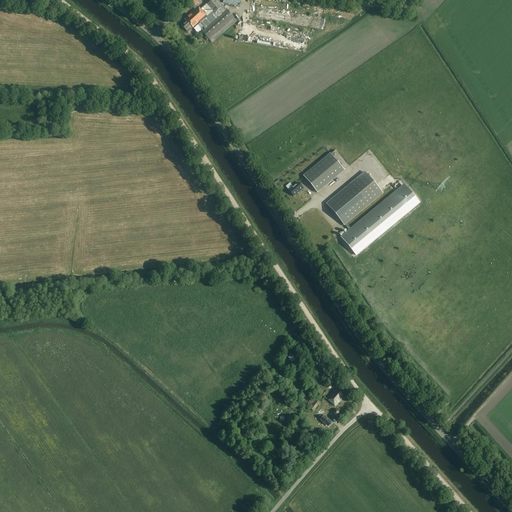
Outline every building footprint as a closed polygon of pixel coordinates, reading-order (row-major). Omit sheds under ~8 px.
[(236,23),(216,0),(212,0),(206,5),(201,10),(198,6),(186,16),(187,17),(185,19),(186,20),(182,25),(188,32),(193,28),(196,32),(203,26),(205,29),(202,31),(204,33),(203,33),(212,43),(236,23)] [(242,13),(237,45),(307,55),(308,46),(309,35),(256,27),(257,22),(253,22),(254,17),(253,17),(255,8),(256,2),(251,1),(249,15),(242,13)] [(323,18),(287,13),(286,20),(322,25),(323,18)] [(351,135),(365,153),(372,148),(359,129),(351,135)] [(345,156),(350,152),(341,141),(336,145),(345,156)] [(303,176),(317,193),(344,171),(330,154),(303,176)] [(326,205),(343,225),(382,193),(365,173),(326,205)] [(386,188),(390,185),(391,187),(397,183),(391,175),(382,182),(386,188)] [(358,243),(417,193),(407,182),(348,231),(345,234),(354,246),(358,243)] [(298,192),(299,192),(303,189),(298,183),(288,190),(293,196),(298,192)] [(336,406),(341,399),(340,398),(342,395),(336,389),(328,399),(336,406)] [(313,411),(320,403),(316,400),(310,408),(313,411)] [(332,422),(325,415),(321,419),(328,427),(332,422)]
